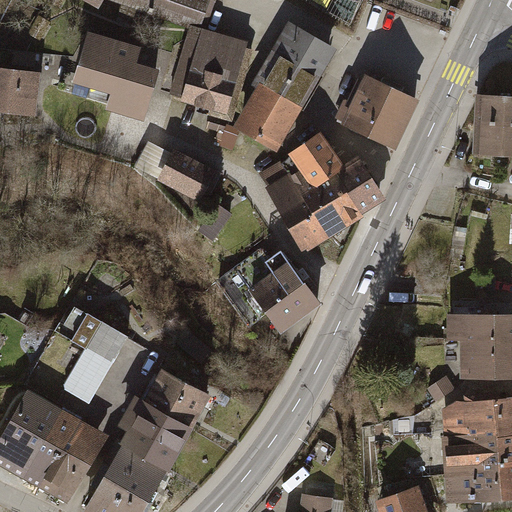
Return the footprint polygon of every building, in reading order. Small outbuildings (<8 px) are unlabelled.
[(79,0),(96,9),(101,1),(101,0),(79,0)] [(204,37),(214,0),(101,0),(101,1),(120,8),(115,24),(135,30),(140,15),(189,32),(204,37)] [(277,150),(334,51),(287,24),(252,84),(257,87),(235,126),(277,150)] [(179,106),(230,121),(250,56),(244,54),(245,49),(204,37),(189,32),(182,53),(172,50),(164,79),(174,82),(170,95),(181,98),(179,106)] [(136,48),(84,33),(77,55),(69,83),(109,95),(105,110),(142,120),(157,71),(132,64),(136,48)] [(37,75),(0,70),(0,110),(32,114),(37,75)] [(417,99),(364,74),(341,122),(394,147),(417,99)] [(511,97),(481,97),(479,153),(511,154),(511,97)] [(299,167),(289,173),(327,237),(360,216),(357,212),(334,175),(341,171),(320,139),(293,156),(299,167)] [(216,174),(175,153),(173,157),(148,144),(136,167),(161,180),(158,186),(199,207),(216,174)] [(358,161),(341,171),(334,175),(357,212),(369,205),(375,191),(358,161)] [(304,251),(327,237),(289,173),(266,187),(304,251)] [(468,236),(456,234),(452,251),(465,253),(468,236)] [(260,251),(217,281),(249,327),(266,315),(279,334),(318,307),(279,252),(267,261),(260,251)] [(499,284),(488,283),(487,305),(499,305),(499,284)] [(98,329),(72,313),(55,342),(82,357),(98,329)] [(444,349),(457,349),(511,348),(511,324),(444,325),(444,349)] [(126,344),(98,329),(82,357),(59,397),(87,413),(126,344)] [(413,345),(419,335),(407,329),(402,339),(413,345)] [(191,341),(184,349),(203,364),(210,355),(191,341)] [(511,385),(511,348),(457,349),(457,386),(511,385)] [(207,399),(164,377),(144,416),(187,438),(193,426),(207,399)] [(445,382),(425,395),(434,408),(454,395),(445,382)] [(58,417),(24,398),(0,440),(0,473),(20,485),(58,417)] [(500,400),(491,401),(493,440),(511,438),(511,404),(500,406),(500,400)] [(440,442),(493,440),(491,401),(462,402),(463,410),(449,411),(449,417),(439,417),(440,442)] [(167,477),(187,438),(144,416),(129,408),(114,437),(123,442),(116,455),(161,478),(165,480),(167,477)] [(79,429),(58,417),(20,485),(40,496),(60,461),(79,429)] [(431,423),(413,423),(413,442),(431,442),(431,423)] [(393,424),(393,441),(410,441),(410,424),(393,424)] [(79,429),(60,461),(85,475),(103,443),(79,429)] [(511,438),(493,440),(494,470),(511,469),(511,438)] [(479,471),(494,470),(493,440),(440,442),(442,482),(480,481),(479,471)] [(336,458),(320,447),(309,462),(326,473),(336,458)] [(152,496),(161,478),(116,455),(107,472),(130,484),(152,496)] [(65,510),(85,475),(60,461),(40,496),(65,510)] [(511,469),(494,470),(496,509),(511,507),(511,469)] [(496,509),(494,470),(479,471),(480,481),(442,482),(443,511),(496,509)] [(86,511),(115,511),(130,484),(107,472),(86,511)] [(143,511),(152,496),(130,484),(115,511),(143,511)] [(422,511),(417,494),(375,507),(376,511),(422,511)] [(327,511),(330,500),(305,496),(302,511),(327,511)]
